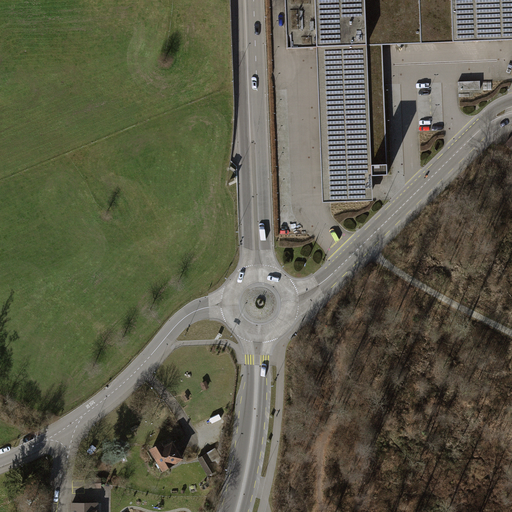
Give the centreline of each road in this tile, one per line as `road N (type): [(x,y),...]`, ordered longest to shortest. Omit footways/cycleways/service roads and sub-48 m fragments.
road 1 (unclassified): [(0,459),(102,401),(180,320),(230,306)]
road 2 (secondary): [(260,274),(248,0)]
road 3 (tertiary): [(483,126),(314,291),(290,302)]
road 4 (secondary): [(243,328),(247,412),(228,511)]
road 5 (secondary): [(244,511),(268,332)]
road 6 (track): [(362,245),(511,333)]
